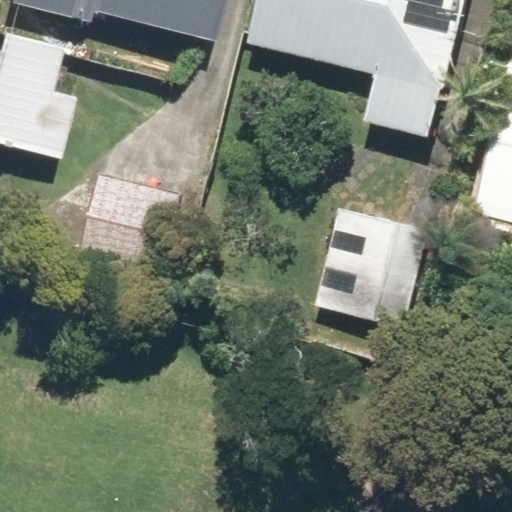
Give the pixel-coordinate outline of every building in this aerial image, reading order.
[(103,2),(228,34),(236,0),(29,0),(99,18),(103,2)] [(449,129),(481,0),(267,0),(259,33),(393,67),(381,112),(449,129)] [(63,85),(75,37),(9,22),(0,60),(0,139),(67,156),(83,90),(63,85)] [(511,127),(492,210),(511,215),(511,127)] [(195,182),(106,166),(91,253),(180,269),(195,182)] [(345,203),(327,276),(421,298),(438,225),(345,203)] [(511,215),(492,210),(480,262),(511,269),(511,215)]
